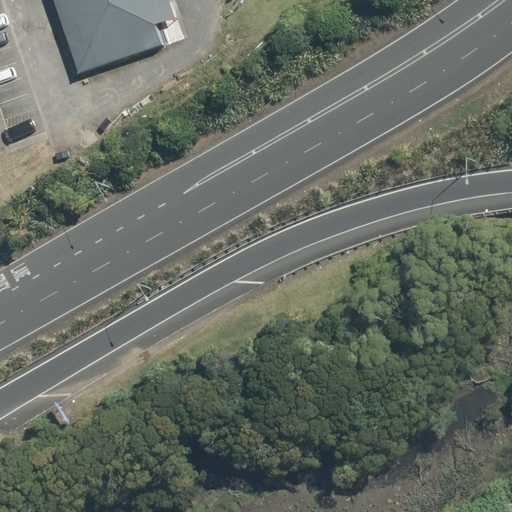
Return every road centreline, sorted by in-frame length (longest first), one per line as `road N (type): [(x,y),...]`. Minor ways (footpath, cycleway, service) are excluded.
road 1 (motorway): [(0,329),(511,28)]
road 2 (motorway): [(511,191),(344,227),(238,273),(0,408)]
